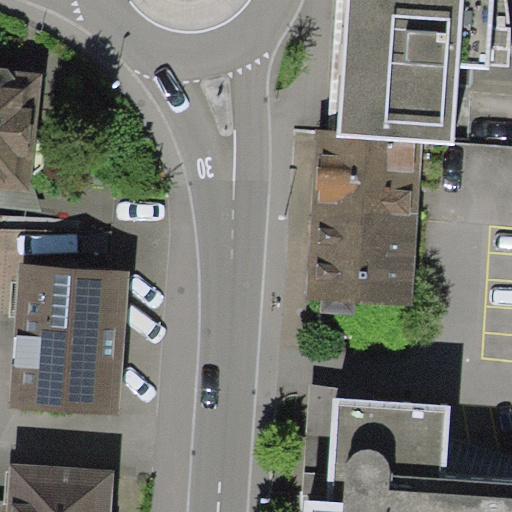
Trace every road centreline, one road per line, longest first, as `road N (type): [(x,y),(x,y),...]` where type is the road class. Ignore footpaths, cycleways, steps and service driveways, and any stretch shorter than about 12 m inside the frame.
road 1 (tertiary): [(216,511),(233,176),(209,48)]
road 2 (tertiary): [(108,0),(152,42),(209,48)]
